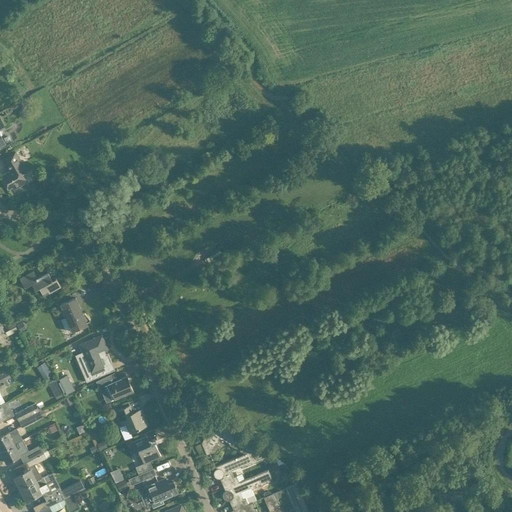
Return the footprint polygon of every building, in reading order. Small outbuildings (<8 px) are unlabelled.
[(30,96),(20,101),(22,105),(27,103),(28,105),(33,102),(30,96)] [(26,172),(15,152),(2,159),(9,171),(0,176),(8,189),(12,187),(13,189),(26,182),(22,174),(26,172)] [(223,256),(219,248),(208,253),(212,261),(223,256)] [(51,291),(60,286),(55,278),(52,279),(48,272),(38,278),(34,271),(20,279),(25,287),(32,283),(35,290),(39,287),(44,295),(51,291)] [(76,297),(66,301),(60,304),(72,331),(87,325),(87,324),(85,325),(84,324),(89,322),(90,321),(90,320),(90,319),(89,319),(85,314),(85,313),(84,313),(83,313),(80,314),(80,312),(81,311),(81,310),(81,309),(76,297)] [(86,361),(79,364),(86,382),(102,375),(98,365),(111,360),(108,353),(105,354),(104,350),(107,348),(101,335),(79,345),(86,361)] [(38,366),(44,379),(52,375),(46,362),(38,366)] [(106,391),(110,402),(133,391),(126,376),(110,383),(107,375),(95,381),(98,388),(108,384),(110,389),(106,391)] [(61,382),(59,383),(64,392),(66,391),(67,393),(74,390),(67,376),(60,379),(61,382)] [(56,398),(64,395),(56,378),(49,381),(56,398)] [(1,421),(13,415),(6,402),(0,405),(0,422),(1,422),(1,421)] [(18,420),(39,410),(35,403),(15,413),(18,420)] [(126,423),(130,432),(147,425),(141,409),(132,412),(129,405),(115,411),(122,425),(126,423)] [(33,413),(18,420),(22,427),(36,420),(33,413)] [(229,445),(244,454),(259,448),(213,422),(212,424),(210,424),(209,424),(208,424),(206,425),(205,426),(205,428),(205,429),(205,431),(206,432),(207,433),(201,443),(206,455),(215,451),(219,445),(217,443),(220,437),(230,443),(229,445)] [(79,434),(87,430),(85,424),(77,428),(79,434)] [(7,433),(0,436),(0,450),(23,439),(17,428),(8,432),(7,433)] [(161,456),(157,446),(155,442),(150,444),(146,436),(129,443),(135,456),(140,454),(144,463),(161,456)] [(23,439),(0,450),(0,454),(1,457),(3,458),(4,457),(7,462),(19,456),(20,455),(29,451),(23,439)] [(97,443),(100,450),(108,447),(104,440),(97,443)] [(39,445),(29,451),(33,458),(43,453),(39,445)] [(271,455),(259,448),(244,454),(214,466),(216,469),(214,470),(214,471),(213,472),(213,474),(214,475),(214,477),(215,478),(217,478),(218,479),(220,478),(224,488),(239,482),(236,475),(234,476),(231,470),(241,465),(242,467),(271,455)] [(20,489),(42,478),(34,464),(46,458),(43,453),(33,458),(27,461),(26,461),(24,462),(24,463),(26,461),(30,469),(14,477),(20,489)] [(140,474),(143,480),(156,474),(154,468),(140,474)] [(118,469),(111,472),(115,482),(123,479),(118,469)] [(248,504),(248,503),(245,497),(253,494),(252,489),(272,481),(267,469),(239,482),(224,488),(225,491),(224,492),(223,493),(222,494),(222,496),(223,497),(224,498),(225,499),(226,500),(227,500),(229,500),(233,510),(248,504)] [(42,478),(20,489),(26,501),(36,496),(42,493),(44,496),(51,493),(47,483),(55,479),(52,473),(42,478)] [(165,478),(145,487),(153,507),(163,503),(162,500),(178,493),(173,481),(167,484),(165,478)] [(51,493),(44,496),(47,501),(44,503),(47,507),(64,499),(73,495),(84,489),(80,480),(61,490),(59,491),(58,489),(51,493)] [(117,484),(120,490),(124,488),(128,486),(125,480),(121,482),(117,484)] [(285,488),(294,508),(290,510),(290,511),(289,511),(308,511),(296,483),(285,488)] [(274,492),(263,497),(269,511),(282,511),(275,493),(274,492)] [(73,495),(64,499),(69,511),(71,511),(80,508),(79,507),(77,501),(73,495)] [(257,511),(253,502),(248,503),(248,504),(233,510),(230,511),(257,511)]
